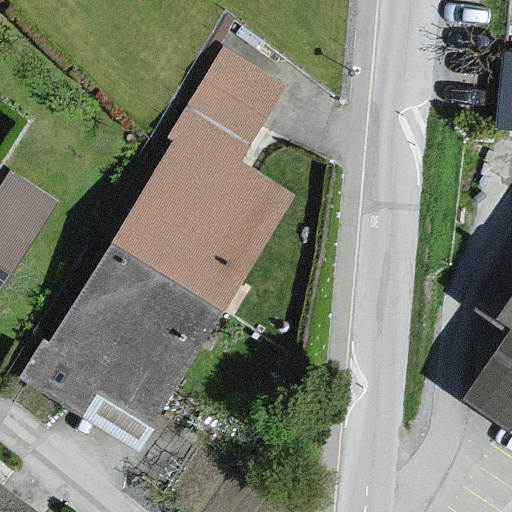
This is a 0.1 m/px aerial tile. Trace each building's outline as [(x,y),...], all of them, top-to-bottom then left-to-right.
[(511,47),(502,46),(492,124),(511,126),(511,47)] [(278,83),(217,47),(50,347),(39,344),(15,387),(145,454),(302,203),(241,164),(278,83)] [(0,182),(0,292),(60,200),(8,174),(0,182)] [(511,292),(449,387),(511,428),(511,292)] [(0,511),(45,511),(0,481),(0,511)]
